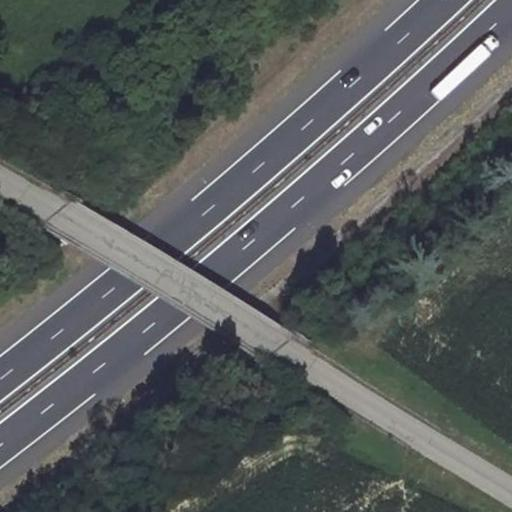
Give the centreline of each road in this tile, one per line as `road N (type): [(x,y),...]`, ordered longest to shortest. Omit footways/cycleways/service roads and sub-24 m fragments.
road 1 (motorway): [(0,442),(325,177),(511,6)]
road 2 (unclassified): [(0,185),(511,493)]
road 3 (motorway): [(440,0),(289,139),(0,377)]
